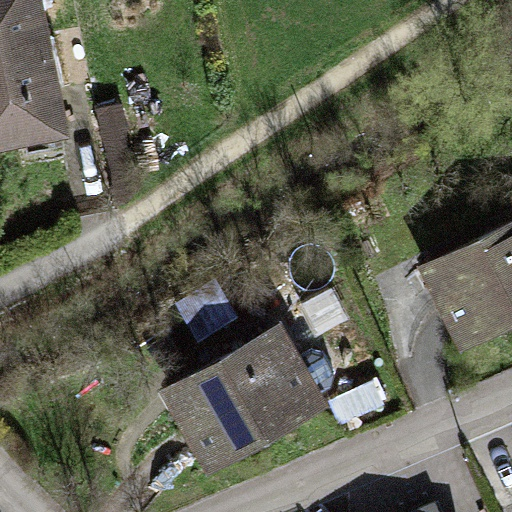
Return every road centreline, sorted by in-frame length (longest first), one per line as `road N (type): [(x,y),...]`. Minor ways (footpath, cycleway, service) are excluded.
road 1 (track): [(0,286),(148,206),(472,0)]
road 2 (residential): [(511,405),(270,511)]
